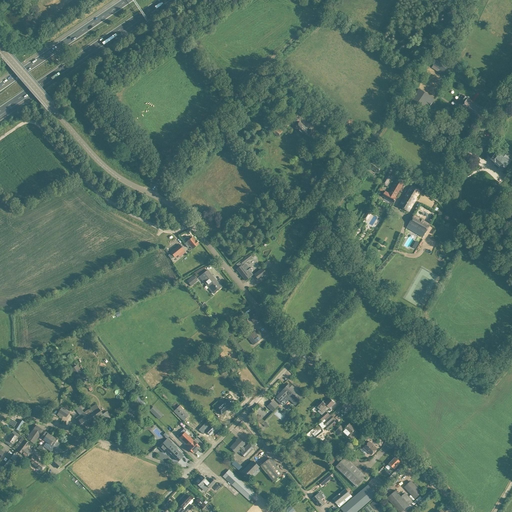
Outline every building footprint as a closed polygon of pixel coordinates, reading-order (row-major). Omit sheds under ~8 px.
[(440,74),(442,71),(443,72),(448,65),(438,58),(433,64),(432,68),(440,74)] [(271,93),(278,97),(281,92),(274,88),(271,93)] [(425,113),(435,100),(419,89),(410,103),(425,113)] [(475,120),(483,109),(463,95),(456,106),(475,120)] [(303,135),(308,141),(313,137),(312,136),(312,135),(314,133),(311,129),(309,131),(307,129),(306,130),(299,122),(294,127),(302,136),(303,135)] [(272,131),(277,136),(282,131),(277,126),(272,131)] [(426,130),(424,134),(428,138),(427,140),(432,144),(438,136),(432,131),(430,133),(426,130)] [(511,165),(510,164),(511,161),(511,155),(506,150),(503,154),(499,151),(498,152),(495,149),(489,156),(492,159),(491,160),(497,164),(497,163),(501,166),(501,167),(505,170),(507,168),(510,170),(511,167),(511,165)] [(307,157),(303,160),(310,167),(313,163),(307,157)] [(369,166),(377,173),(382,168),(377,163),(377,162),(376,161),(376,162),(373,161),(369,166)] [(397,198),(396,197),(405,182),(398,178),(389,193),(386,191),(383,196),(393,203),(397,198)] [(409,212),(421,191),(412,186),(400,206),(409,212)] [(367,221),(372,213),(368,211),(366,215),(365,214),(364,216),(364,217),(363,219),(367,221)] [(406,228),(423,238),(431,225),(414,215),(410,222),(406,228)] [(337,244),(341,239),(328,228),(324,232),(337,244)] [(189,247),(192,250),(199,244),(193,237),(185,244),(188,248),(189,247)] [(179,245),(170,252),(175,257),(184,250),(179,245)] [(240,262),(242,265),(252,257),(250,254),(240,262)] [(265,270),(272,264),(268,260),(263,264),(265,266),(263,267),(265,270)] [(237,269),(245,281),(252,275),(250,272),(252,270),(251,268),(247,271),(246,270),(248,268),(248,266),(246,264),(245,264),(242,266),(241,265),(237,269)] [(254,274),(258,280),(266,274),(262,269),(254,274)] [(200,277),(214,294),(222,287),(217,281),(216,282),(211,276),(212,275),(208,270),(200,277)] [(194,275),(187,281),(191,286),(198,281),(194,275)] [(251,326),(254,324),(254,325),(260,320),(255,313),(254,315),(253,314),(251,312),(244,317),(251,326)] [(260,340),(254,331),(250,335),(247,337),(253,345),(260,340)] [(231,334),(228,336),(244,358),(248,356),(231,334)] [(230,359),(226,362),(234,373),(238,369),(230,359)] [(77,366),(71,370),(74,374),(76,372),(78,376),(81,374),(77,366)] [(228,383),(234,378),(228,370),(222,375),(228,383)] [(289,399),(294,405),(302,397),(298,393),(297,393),(294,390),(294,391),(292,389),(293,387),(289,384),(276,397),(277,398),(275,399),(282,406),(289,399)] [(142,408),(144,406),(144,405),(146,403),(139,396),(134,400),(142,408)] [(128,404),(134,409),(138,405),(133,399),(128,404)] [(227,399),(216,409),(221,415),(229,408),(231,410),(238,404),(238,403),(236,405),(234,403),(232,405),(230,403),(231,402),(230,401),(229,402),(227,399)] [(318,404),(316,406),(320,409),(318,412),(322,415),(323,415),(320,419),(323,421),(329,415),(330,414),(327,411),(326,412),(324,410),(328,406),(329,408),(331,406),(335,403),(330,399),(325,404),(322,400),(318,404)] [(154,400),(150,404),(161,414),(165,410),(154,400)] [(272,402),(268,406),(272,411),(277,406),(272,402)] [(96,404),(90,409),(99,422),(105,418),(107,421),(109,420),(109,419),(105,413),(103,414),(100,410),(96,404)] [(183,421),(189,415),(180,406),(174,411),(183,421)] [(62,408),(59,412),(63,415),(66,417),(69,413),(62,408)] [(191,415),(194,418),(201,411),(198,408),(191,415)] [(90,409),(84,413),(90,422),(93,426),(99,422),(90,409)] [(84,413),(76,418),(82,428),(90,422),(84,413)] [(323,421),(320,424),(323,428),(325,427),(327,430),(336,423),(333,420),(334,419),(332,416),(331,416),(329,415),(323,421)] [(193,420),(201,426),(203,422),(196,417),(193,420)] [(14,428),(18,431),(24,422),(20,419),(14,428)] [(209,420),(199,430),(203,434),(205,431),(210,436),(217,429),(209,420)] [(340,435),(343,431),(349,437),(351,434),(353,436),(356,434),(353,432),(356,429),(350,424),(345,428),(342,425),(336,431),(340,435)] [(34,443),(43,430),(36,425),(33,430),(31,433),(32,433),(28,439),(34,443)] [(183,430),(177,436),(180,438),(187,446),(188,444),(189,445),(194,441),(193,441),(188,436),(184,433),(186,431),(184,428),(183,430)] [(7,440),(6,443),(11,446),(19,435),(14,431),(12,433),(11,433),(7,440)] [(47,442),(51,436),(45,432),(41,438),(47,442)] [(47,442),(44,446),(49,450),(53,445),(55,447),(56,448),(58,445),(59,444),(58,443),(56,441),(57,440),(51,436),(47,442)] [(26,448),(30,444),(22,438),(19,443),(21,444),(17,449),(29,459),(29,460),(41,471),(45,466),(31,454),(32,453),(26,448)] [(167,439),(158,448),(164,453),(167,450),(178,461),(183,456),(177,450),(175,448),(176,448),(171,443),(167,439)] [(187,446),(186,447),(189,450),(193,453),(199,447),(197,444),(198,443),(195,439),(193,441),(194,441),(189,445),(188,444),(187,446)] [(233,445),(230,448),(235,453),(239,448),(242,451),(240,453),(245,458),(254,448),(249,444),(244,449),(242,447),(244,444),(239,439),(239,440),(234,445),(233,445)] [(364,448),(371,455),(377,449),(373,446),(373,445),(370,441),(364,448)] [(14,453),(10,458),(15,462),(17,459),(18,460),(20,457),(18,456),(14,453)] [(63,453),(58,458),(61,462),(66,457),(63,453)] [(239,466),(243,462),(236,455),(232,459),(239,466)] [(347,455),(336,467),(357,487),(367,476),(349,460),(350,458),(347,455)] [(260,466),(273,481),(282,474),(270,458),(260,466)] [(389,463),(386,467),(388,470),(392,466),(395,468),(401,462),(396,458),(390,464),(389,463)] [(243,471),(249,477),(259,467),(253,461),(243,471)] [(228,470),(222,476),(249,501),(255,494),(228,470)] [(382,470),(377,475),(381,479),(386,474),(382,470)] [(201,476),(195,482),(201,488),(204,484),(205,485),(208,482),(207,481),(201,476)] [(209,488),(215,482),(211,478),(205,485),(209,488)] [(412,482),(405,488),(415,500),(422,494),(412,482)] [(341,508),(344,511),(356,511),(377,495),(368,485),(341,508)] [(351,495),(346,489),(333,499),(338,505),(351,495)] [(385,498),(390,494),(385,489),(381,492),(385,498)] [(401,511),(409,506),(396,490),(387,498),(399,511),(401,511)] [(317,495),(313,498),(320,507),(325,503),(321,499),(324,497),(320,492),(317,495)] [(180,505),(176,510),(178,511),(184,511),(186,511),(184,509),(189,503),(190,504),(193,502),(194,503),(196,500),(190,495),(189,497),(186,495),(178,503),(180,505)] [(196,500),(194,503),(201,510),(206,505),(205,504),(203,503),(198,498),(196,500)]
